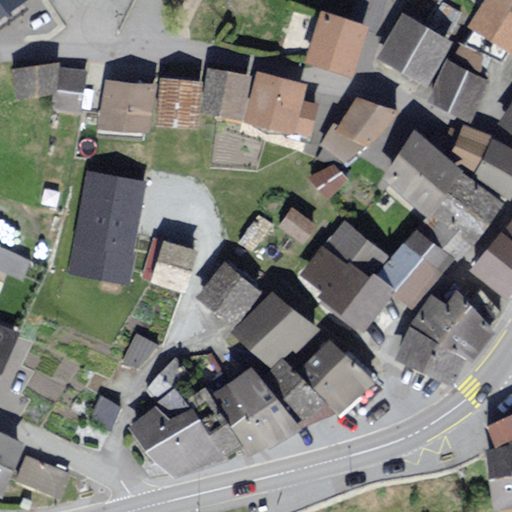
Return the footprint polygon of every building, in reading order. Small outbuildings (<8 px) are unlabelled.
[(0,0),(0,14),(21,0),(0,0)] [(355,0),(351,17),(376,24),(382,0),(355,0)] [(511,0),(485,0),(471,24),(475,26),(458,53),(481,67),(498,39),(511,47),(511,0)] [(365,23),(323,11),(309,58),(352,70),(365,23)] [(450,38),(404,13),(381,54),(427,79),(450,38)] [(487,79),(448,61),(431,98),(470,116),(487,79)] [(56,88),(53,64),(16,68),(18,92),(56,88)] [(84,71),(62,68),(56,105),(78,108),(84,71)] [(249,74),(212,68),(205,108),(242,114),(249,74)] [(304,84),(261,74),(250,116),(308,130),(315,103),(301,99),(304,84)] [(200,80),(165,77),(161,119),(196,122),(200,80)] [(151,84),(108,80),(104,123),(147,127),(151,84)] [(390,114),(358,102),(342,126),(337,123),(324,142),(346,156),(359,137),(370,144),(390,114)] [(452,150),(473,168),(490,135),(465,122),(452,150)] [(431,211),(432,210),(462,172),(465,168),(417,132),(384,174),(431,211)] [(511,191),(511,147),(496,138),(475,174),(510,194),(511,191)] [(346,177),(333,164),(316,181),(328,194),(346,177)] [(500,202),(462,172),(432,210),(445,220),(435,233),(460,253),(500,202)] [(143,182),(90,173),(74,268),(126,277),(143,182)] [(314,225),(294,209),(283,223),(303,239),(314,225)] [(271,223),(260,215),(242,240),(253,248),(271,223)] [(327,244),(368,277),(373,271),(386,254),(346,221),(327,244)] [(453,256),(418,227),(405,243),(440,272),(453,256)] [(511,285),(511,238),(502,231),(474,266),(507,292),(511,285)] [(195,247),(163,238),(152,280),(184,288),(195,247)] [(440,272),(405,243),(378,275),(394,288),(414,304),(440,272)] [(323,293),(363,326),(394,288),(378,275),(373,271),(368,277),(327,244),(305,271),(326,289),(323,293)] [(33,258),(0,245),(0,268),(24,278),(33,258)] [(260,290),(227,261),(198,294),(231,323),(260,290)] [(316,329),(272,288),(235,328),(274,365),(293,344),(298,348),(316,329)] [(432,294),(414,322),(443,340),(468,303),(454,294),(447,304),(432,294)] [(468,303),(443,340),(469,357),(487,330),(475,322),(482,312),(468,303)] [(469,357),(443,340),(414,322),(397,348),(452,384),(469,357)] [(0,363),(11,331),(0,326),(0,363)] [(137,332),(123,361),(139,367),(160,344),(137,332)] [(358,392),(371,381),(333,339),(320,350),(358,392)] [(302,366),(340,408),(358,392),(320,350),(302,366)] [(320,399),(287,358),(267,374),(301,415),(320,399)] [(184,370),(174,361),(147,388),(157,397),(184,370)] [(254,365),(229,382),(267,438),(270,442),(295,425),(254,365)] [(212,393),(227,415),(242,437),(251,450),(267,438),(229,382),(212,393)] [(158,405),(169,422),(191,407),(177,388),(156,402),(158,405)] [(112,428),(121,406),(101,397),(92,420),(112,428)] [(176,475),(223,450),(208,428),(193,406),(191,407),(169,422),(158,405),(136,420),(176,475)] [(511,413),(490,425),(498,441),(511,433),(511,413)] [(223,450),(242,437),(227,415),(208,428),(223,450)] [(0,488),(21,443),(0,433),(0,488)] [(492,474),(511,471),(511,446),(489,450),(492,474)] [(67,472),(28,456),(20,477),(58,493),(67,472)] [(511,501),(511,471),(492,474),(496,504),(511,501)]
